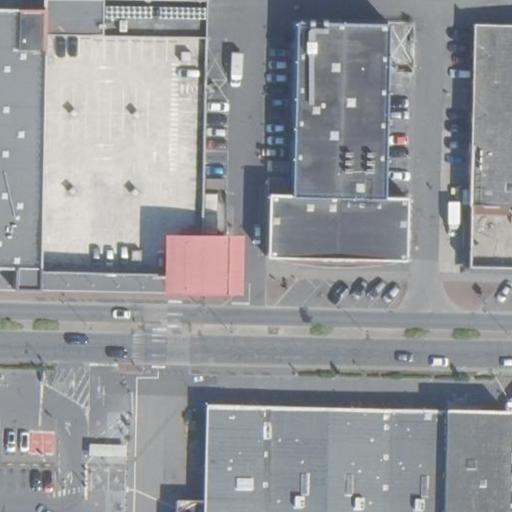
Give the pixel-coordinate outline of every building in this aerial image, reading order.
[(0,0),(0,293),(19,294),(159,296),(207,297),(207,282),(196,282),(196,247),(181,246),(184,64),(58,62),(59,0),(0,0)] [(267,261),(405,263),(406,202),(384,202),(384,181),(386,73),(386,26),(293,24),(292,48),(291,147),(290,179),(290,196),(290,197),(268,197),(267,261)] [(471,138),(470,199),(511,199),(511,26),(474,26),(471,138)] [(290,179),(267,178),(267,195),(290,196),(290,179)] [(216,194),(201,194),(201,214),(215,214),(216,194)] [(511,199),(470,199),(468,267),(511,268),(511,199)] [(215,236),(216,215),(201,215),(201,236),(215,236)] [(202,511),(205,407),(193,407),(190,511),(202,511)] [(271,409),(205,407),(202,511),(511,511),(511,475),(504,476),(505,463),(506,453),(502,453),(502,438),(506,438),(505,414),(271,409)] [(39,459),(38,433),(1,434),(1,460),(39,459)] [(127,445),(90,445),(90,457),(127,457),(127,445)]
